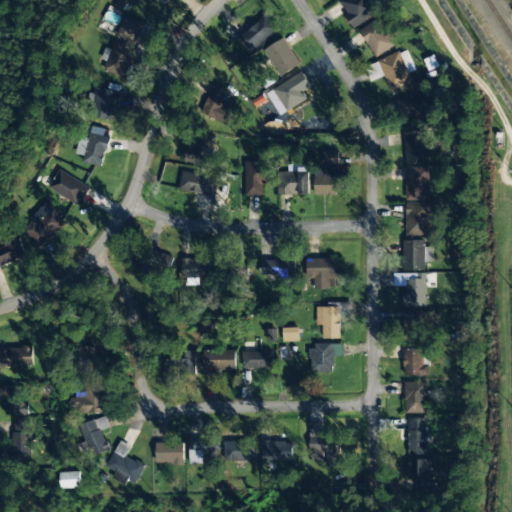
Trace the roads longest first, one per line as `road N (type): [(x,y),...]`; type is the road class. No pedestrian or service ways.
road 1 (residential): [(367,406),(370,139),(337,59),(297,0)]
road 2 (residential): [(0,301),(74,272),(98,249),(138,177),(174,64),(220,0)]
road 3 (residential): [(368,226),(195,226),(127,201)]
road 4 (residential): [(367,406),(141,407)]
road 5 (residential): [(141,407),(136,313),(92,255)]
